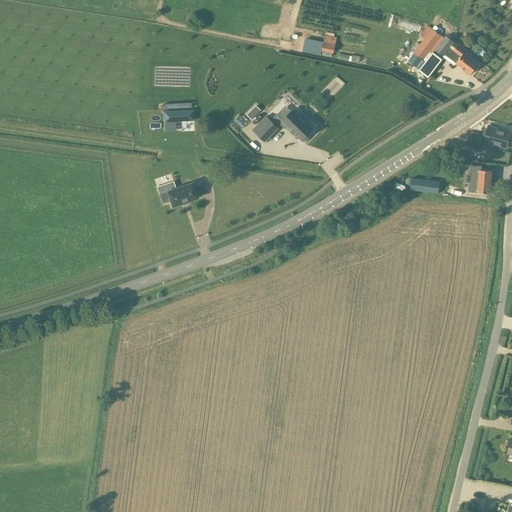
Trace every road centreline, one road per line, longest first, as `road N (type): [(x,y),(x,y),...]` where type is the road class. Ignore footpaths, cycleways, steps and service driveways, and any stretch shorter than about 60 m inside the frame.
road 1 (tertiary): [(0,324),(284,227),(460,119),(511,77)]
road 2 (unclassified): [(453,511),(499,324),(511,184)]
